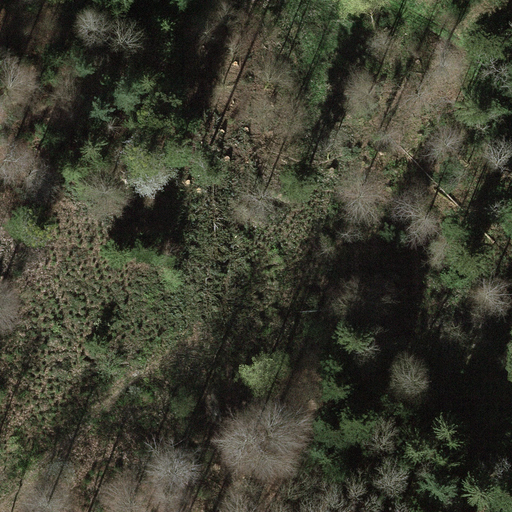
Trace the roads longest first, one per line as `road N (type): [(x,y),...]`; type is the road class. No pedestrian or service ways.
road 1 (track): [(0,503),(37,483),(118,396),(155,370),(277,324)]
road 2 (track): [(402,0),(511,68)]
